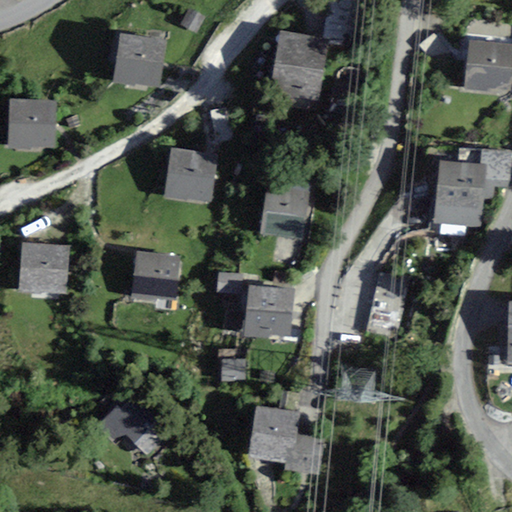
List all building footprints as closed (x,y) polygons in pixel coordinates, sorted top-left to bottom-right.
[(9,0),(0,0),(0,15),(8,17),(9,0)] [(327,40),(279,32),(274,60),(269,88),(317,96),(322,67),(327,40)] [(165,39),(121,34),(118,59),(115,86),(159,91),(162,64),(165,39)] [(511,41),(471,37),(468,62),(465,89),(509,94),(511,69),(511,41)] [(56,100),(12,99),(11,125),(10,151),(55,152),(56,125),(56,100)] [(216,151),(172,145),(168,171),(165,197),(209,203),(213,176),(216,151)] [(485,180),(507,182),(510,153),(481,150),(480,161),(442,157),(436,207),(482,212),(485,180)] [(310,187),(266,182),(263,207),(259,234),(304,239),(307,212),(310,187)] [(69,244),(24,240),(22,266),(20,292),(65,296),(67,269),(69,244)] [(182,254),(138,248),(135,274),(132,300),(176,306),(179,279),(182,254)] [(220,289),(243,289),(243,270),(221,270),(220,289)] [(294,286),(250,282),(248,308),(245,335),(290,338),(292,311),(294,286)] [(136,390),(98,422),(114,440),(126,429),(146,452),(172,431),(136,390)] [(284,468),(318,473),(324,433),(297,430),(300,410),(257,404),(249,455),(285,460),(284,468)]
